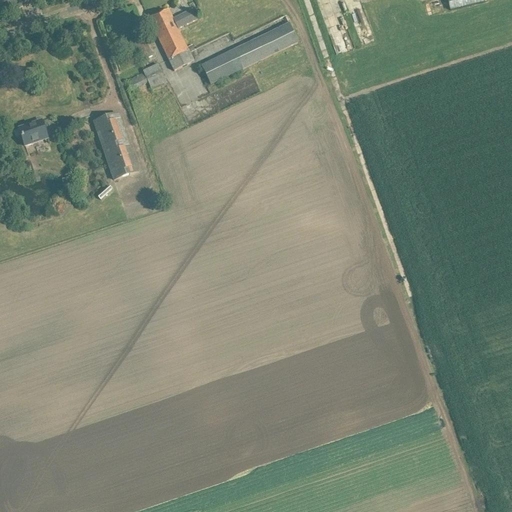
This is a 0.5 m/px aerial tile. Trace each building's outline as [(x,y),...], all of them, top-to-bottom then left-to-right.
[(0,0),(0,15),(30,6),(27,0),(0,0)] [(446,0),(450,11),(484,3),(483,0),(446,0)] [(168,10),(149,19),(174,72),(194,62),(190,53),(194,51),(192,46),(187,48),(178,30),(198,20),(193,10),(173,19),(168,10)] [(210,86),(299,44),(289,23),(201,66),(210,86)] [(142,62),(152,56),(143,39),(133,44),(142,62)] [(130,92),(148,84),(151,90),(167,83),(158,64),(142,72),(143,73),(125,82),(130,92)] [(94,123),(97,132),(114,181),(138,173),(118,115),(94,123)] [(30,127),(29,126),(19,129),(19,130),(13,132),(16,138),(21,136),(25,147),(48,139),(41,121),(41,122),(41,123),(30,127)] [(101,201),(112,190),(109,186),(97,197),(101,201)]
